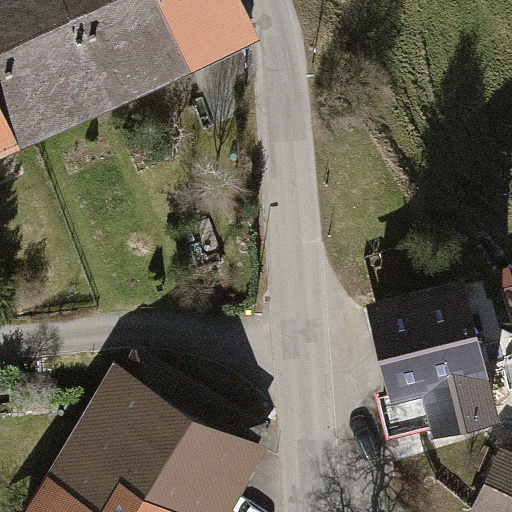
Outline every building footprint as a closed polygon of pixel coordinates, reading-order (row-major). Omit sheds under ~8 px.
[(0,0),(0,107),(16,140),(92,105),(42,0),(0,0)] [(42,0),(92,105),(174,67),(143,0),(42,0)] [(242,35),(226,0),(143,0),(174,67),(242,35)] [(0,147),(16,140),(0,107),(0,147)] [(478,270),(371,294),(393,393),(429,385),(438,423),(509,407),(478,270)] [(222,511),(263,440),(113,355),(23,511),(222,511)] [(511,511),(511,452),(497,445),(462,511),(511,511)]
